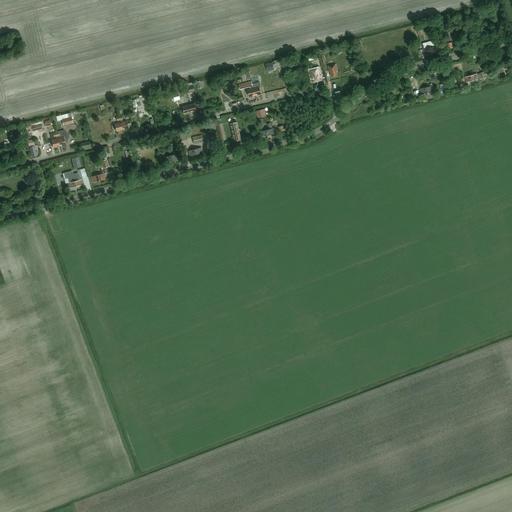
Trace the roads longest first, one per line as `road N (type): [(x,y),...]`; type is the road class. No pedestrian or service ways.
road 1 (unclassified): [(0,170),(322,87),(336,118)]
road 2 (unclassified): [(0,217),(300,138),(336,118)]
road 3 (unclassified): [(336,118),(389,75),(511,40)]
